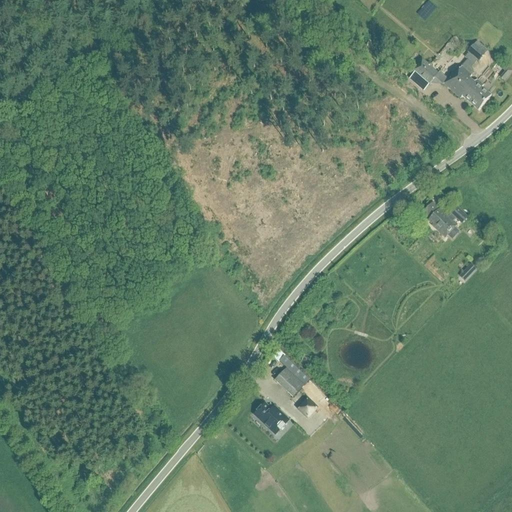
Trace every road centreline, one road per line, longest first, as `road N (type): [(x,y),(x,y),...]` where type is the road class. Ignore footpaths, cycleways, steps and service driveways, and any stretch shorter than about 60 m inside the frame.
road 1 (unclassified): [(132,511),(235,387),(319,267),(511,110)]
road 2 (track): [(427,116),(255,0)]
road 3 (track): [(0,329),(75,449),(95,511)]
road 4 (track): [(99,55),(0,133)]
